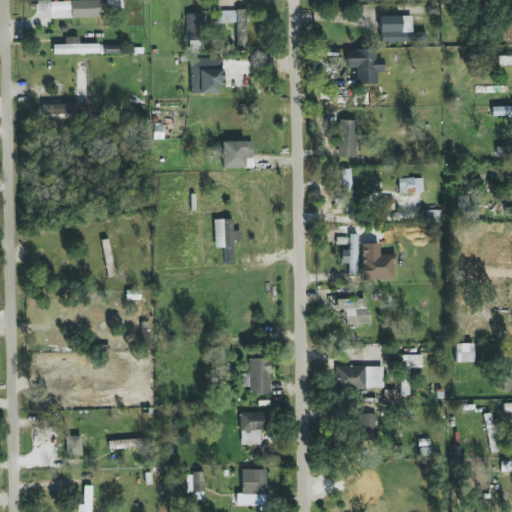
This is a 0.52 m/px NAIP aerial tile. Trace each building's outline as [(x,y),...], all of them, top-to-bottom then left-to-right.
[(85,0),(37,2),(37,12),(49,11),(50,19),(99,17),(98,0),(85,0)] [(246,10),(217,11),(217,24),(236,23),(236,50),(247,50),(246,10)] [(199,14),(186,14),(187,48),(200,48),(199,14)] [(379,43),(425,42),(425,33),(412,33),(411,16),(379,16),(379,43)] [(53,55),(98,54),(98,44),(79,45),(79,37),(64,37),(64,45),(53,45),(53,55)] [(384,72),(383,58),(376,58),(376,49),(346,50),(347,68),(356,68),(356,84),(376,84),(376,72),(384,72)] [(87,62),(77,61),(76,105),(86,105),(87,62)] [(222,93),(221,69),(190,70),(190,94),(222,93)] [(337,157),(355,157),(356,121),(338,120),(337,157)] [(511,155),(511,140),(501,141),(502,149),(494,149),(494,156),(511,155)] [(252,141),(213,142),(214,158),(222,158),(222,169),(252,168),(252,141)] [(342,196),(334,197),(335,210),(352,209),(350,169),(340,170),(342,196)] [(398,194),(423,193),(422,178),(397,179),(398,194)] [(443,211),(426,211),(426,222),(443,222),(443,211)] [(224,265),(234,265),(234,241),(241,241),(240,231),(232,231),(232,219),(213,220),(214,248),(224,248),(224,265)] [(357,233),(336,233),(336,245),(348,245),(348,250),(340,250),(340,263),(348,264),(348,274),(357,274),(357,233)] [(343,326),(370,325),(369,312),(366,312),(365,299),(336,300),(336,310),(342,310),(343,326)] [(473,363),(472,344),(454,344),(454,363),(473,363)] [(400,356),(401,377),(408,377),(407,368),(421,368),(421,355),(400,356)] [(270,394),(270,359),(248,359),(249,394),(270,394)] [(336,367),(336,388),(383,389),(383,367),(336,367)] [(240,413),(241,445),(260,445),(260,429),(266,429),(265,412),(240,413)] [(376,414),(359,414),(359,435),(376,436),(376,414)] [(487,453),(497,453),(496,430),(501,430),(501,419),(491,419),(491,414),(485,414),(487,453)] [(81,455),(81,436),(65,437),(66,456),(81,455)] [(145,439),(108,440),(108,449),(145,448),(145,439)] [(266,505),(265,469),(241,470),(242,506),(266,505)] [(186,473),(187,494),(205,493),(204,473),(186,473)] [(90,511),(91,498),(99,498),(99,488),(83,488),(83,505),(78,505),(77,511),(90,511)]
